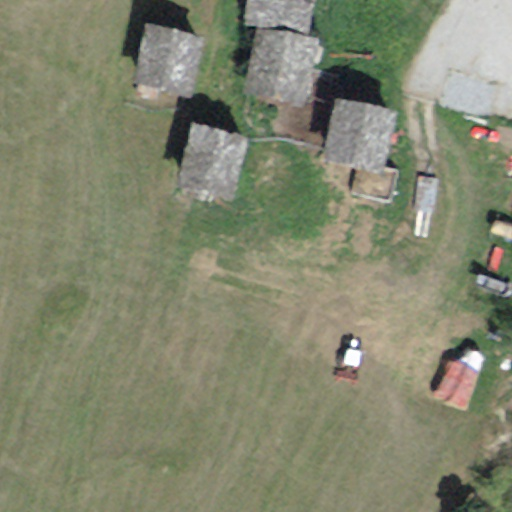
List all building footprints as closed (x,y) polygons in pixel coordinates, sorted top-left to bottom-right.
[(314,0),(248,0),(245,19),(308,32),(314,0)] [(200,35),(144,24),(133,84),(189,94),(200,35)] [(318,41),(255,28),(241,94),(304,108),(318,41)] [(395,112),(335,99),(322,160),(382,173),(395,112)] [(245,136),(192,123),(176,191),(229,204),(245,136)]
